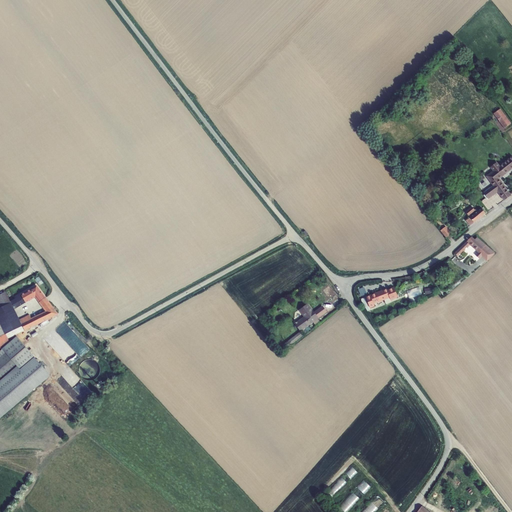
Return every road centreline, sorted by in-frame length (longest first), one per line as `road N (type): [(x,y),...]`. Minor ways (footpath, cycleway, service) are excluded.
road 1 (unclassified): [(0,220),(99,334),(295,234)]
road 2 (residential): [(295,234),(112,0)]
road 3 (unclassified): [(341,288),(447,437),(438,471),(409,511)]
road 4 (unclassified): [(511,199),(426,265),(341,288)]
